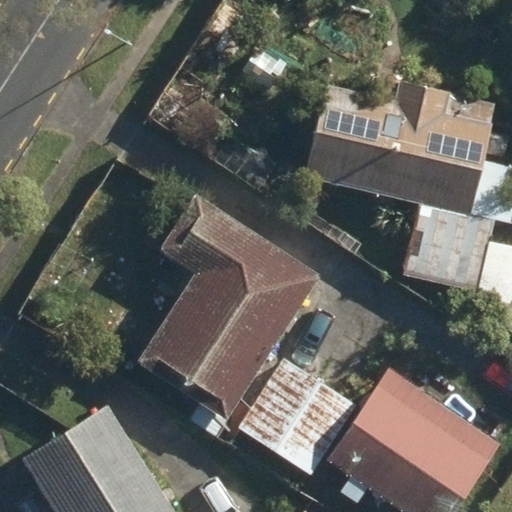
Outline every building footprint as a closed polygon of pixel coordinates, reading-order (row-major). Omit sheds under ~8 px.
[(403,271),(480,291),(498,220),(511,224),(511,199),(504,197),(511,166),(483,158),(497,102),(335,59),(306,168),(422,198),(403,271)] [(137,356),(227,416),(319,277),(196,193),(159,247),(195,270),(137,356)] [(511,299),(496,324),(511,334),(511,299)] [(238,428),(311,473),(355,406),(282,359),(238,428)] [(329,457),(407,511),(452,511),(498,445),(390,371),(329,457)] [(175,511),(109,405),(24,457),(58,511),(175,511)] [(193,425),(221,444),(232,426),(204,408),(193,425)]
